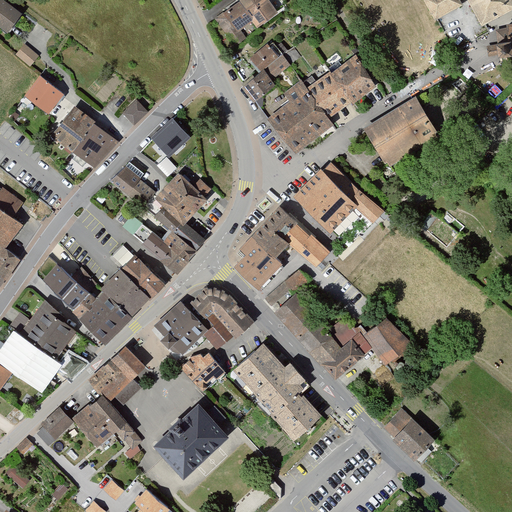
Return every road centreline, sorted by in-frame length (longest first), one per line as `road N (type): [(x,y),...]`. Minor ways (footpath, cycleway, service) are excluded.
road 1 (unclassified): [(459,511),(348,408),(210,256)]
road 2 (residential): [(28,272),(123,150),(214,65)]
road 3 (residential): [(248,172),(297,167),(478,54)]
road 4 (tertiary): [(108,351),(0,452)]
road 5 (tertiary): [(210,256),(108,351)]
